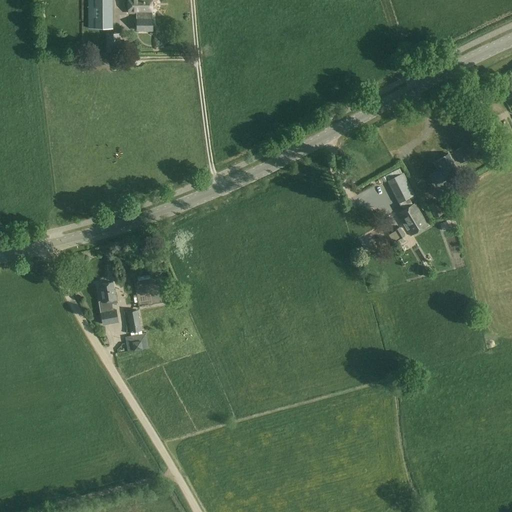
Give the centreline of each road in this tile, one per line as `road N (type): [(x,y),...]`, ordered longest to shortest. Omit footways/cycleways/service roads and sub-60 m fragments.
road 1 (tertiary): [(0,258),(167,212),(511,40)]
road 2 (track): [(44,248),(198,511)]
road 3 (track): [(175,474),(29,511)]
